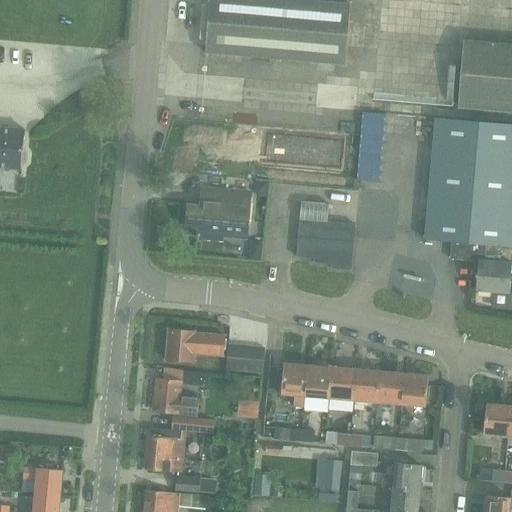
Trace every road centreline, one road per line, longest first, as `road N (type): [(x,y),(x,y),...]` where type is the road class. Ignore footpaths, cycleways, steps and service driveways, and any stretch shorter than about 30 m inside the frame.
road 1 (residential): [(459,348),(141,277)]
road 2 (tertiary): [(141,277),(128,242),(151,0)]
road 3 (residential): [(445,511),(459,348)]
road 4 (tertiary): [(111,435),(121,320),(141,277)]
